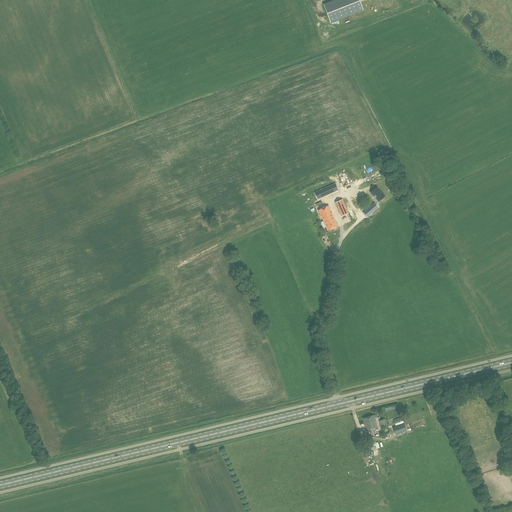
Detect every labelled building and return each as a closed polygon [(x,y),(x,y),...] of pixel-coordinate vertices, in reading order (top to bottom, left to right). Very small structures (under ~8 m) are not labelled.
[(359,0),(333,0),(324,4),(331,23),(364,10),(359,0)] [(493,31),(500,34),(504,25),(493,20),(492,22),(490,21),(488,26),(494,28),(493,31)] [(497,44),(504,50),(511,39),(511,28),(510,27),(497,44)] [(333,177),(324,181),(327,188),(336,184),(333,177)] [(377,188),(371,194),(378,202),(384,197),(377,188)] [(343,200),(337,203),(343,216),(349,213),(343,200)] [(314,204),(289,214),(294,226),(319,215),(314,204)] [(328,207),(319,211),(328,230),(337,226),(328,207)] [(374,208),(366,214),(370,218),(378,212),(374,208)] [(374,415),(363,419),(367,431),(378,428),(374,415)] [(385,419),(379,421),(381,427),(387,425),(385,419)] [(407,429),(404,424),(393,428),(395,434),(407,429)]
